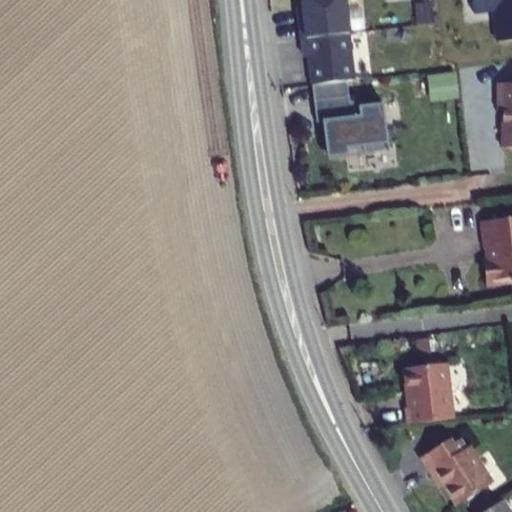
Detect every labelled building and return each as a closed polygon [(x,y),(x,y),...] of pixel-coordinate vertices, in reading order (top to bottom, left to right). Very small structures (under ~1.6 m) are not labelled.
[(352,27),(349,0),(305,0),(307,16),(302,16),(305,33),(352,27)] [(511,0),(476,0),(477,5),(498,3),(502,35),(511,33),(511,0)] [(357,74),(352,27),(305,33),(307,50),(313,49),(317,79),(352,75),(357,74)] [(318,94),(354,89),(352,75),(317,79),(318,94)] [(505,143),(511,142),(511,78),(501,78),(501,106),(505,106),(505,143)] [(355,96),(354,89),(318,94),(321,117),(330,116),(334,151),(353,149),(352,143),(367,141),(368,147),(393,145),(388,98),(365,100),(364,95),(355,96)] [(511,209),(482,213),(485,237),(488,240),(489,251),(485,252),(489,279),(511,276),(511,209)] [(409,404),(411,420),(458,414),(451,359),(406,364),(411,404),(409,404)] [(452,434),(423,452),(434,468),(439,465),(461,500),(496,477),(468,433),(456,440),(452,434)] [(511,511),(511,506),(505,496),(479,511),(511,511)]
